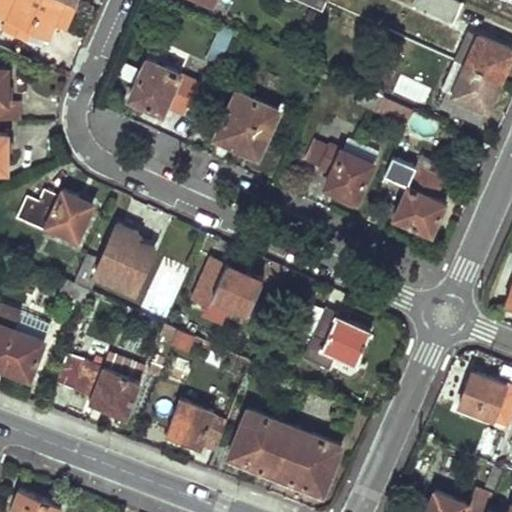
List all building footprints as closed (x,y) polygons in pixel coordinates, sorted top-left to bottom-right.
[(63,23),(73,0),(72,0),(10,0),(0,24),(0,26),(27,38),(32,26),(43,31),(49,17),(63,23)] [(458,0),(423,0),(423,3),(452,16),(458,0)] [(477,25),(463,56),(497,71),(511,40),(477,25)] [(126,92),(159,107),(163,99),(177,105),(191,73),(144,52),(126,92)] [(485,99),(497,71),(463,56),(451,84),(443,81),(437,96),(477,113),(483,99),(485,99)] [(377,61),(369,80),(382,85),(390,66),(377,61)] [(213,129),(255,148),(276,102),(234,83),(213,129)] [(323,177),(355,191),(378,141),(346,127),(341,139),(329,134),(317,159),(329,165),(323,177)] [(442,167),(392,145),(383,164),(406,174),(392,208),(430,225),(445,191),(434,186),(442,167)] [(23,193),(13,216),(42,229),(44,223),(72,235),(88,200),(57,187),(54,194),(39,187),(34,199),(23,193)] [(113,218),(91,270),(132,288),(154,236),(113,218)] [(70,280),(85,287),(89,277),(82,274),(92,253),(86,251),(85,253),(82,252),(70,280)] [(205,255),(186,295),(204,303),(209,291),(244,307),(260,274),(233,262),(231,267),(205,255)] [(80,298),(85,287),(70,280),(61,276),(55,288),(80,298)] [(0,364),(24,374),(47,317),(0,299),(0,364)] [(347,315),(321,303),(298,356),(325,367),(331,353),(352,362),(367,328),(345,319),(347,315)] [(172,344),(188,349),(193,332),(177,327),(172,344)] [(83,397),(122,412),(136,375),(81,353),(69,384),(86,391),(83,397)] [(492,415),(507,379),(472,365),(457,401),(492,415)] [(154,413),(166,382),(153,377),(141,408),(154,413)] [(163,427),(196,440),(210,405),(177,392),(163,427)] [(270,469),(289,421),(243,403),(224,451),(270,469)] [(337,439),(289,421),(270,469),(318,488),(337,439)] [(487,511),(489,509),(437,487),(427,511),(487,511)] [(19,508),(17,511),(61,511),(64,506),(20,488),(13,506),(19,508)]
